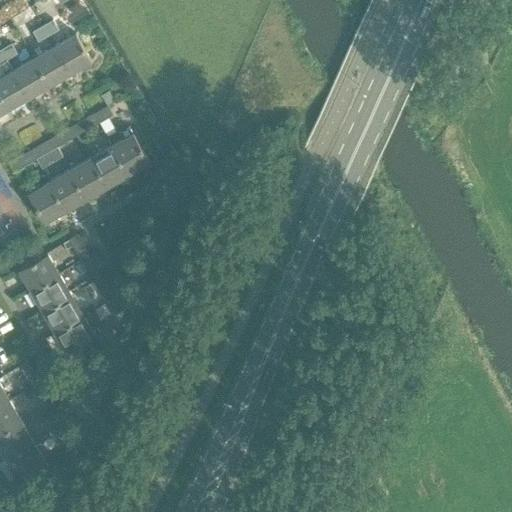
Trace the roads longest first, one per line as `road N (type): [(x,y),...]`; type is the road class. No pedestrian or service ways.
road 1 (primary): [(227,450),(421,0)]
road 2 (track): [(452,119),(371,0)]
